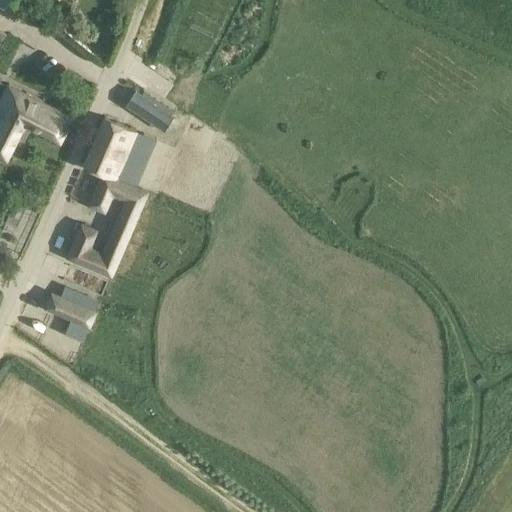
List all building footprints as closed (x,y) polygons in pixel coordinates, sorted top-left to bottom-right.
[(168,68),(161,79),(171,86),(179,75),(168,68)] [(0,109),(0,156),(5,159),(23,123),(59,142),(71,117),(8,85),(0,101),(0,106),(1,107),(0,109)] [(151,101),(146,108),(155,114),(160,107),(151,101)] [(66,256),(85,264),(110,275),(146,191),(116,178),(137,131),(104,117),(83,165),(102,173),(88,205),(101,210),(110,190),(129,198),(103,257),(84,249),(93,228),(80,223),(66,256)] [(44,307),(63,315),(88,326),(95,311),(51,292),(44,307)]
